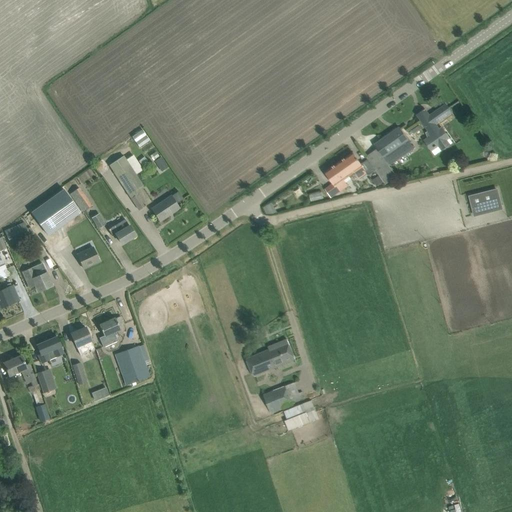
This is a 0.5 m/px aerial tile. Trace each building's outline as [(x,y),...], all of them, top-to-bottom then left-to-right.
[(423,140),(431,152),(450,138),(442,127),(439,130),(436,125),(435,124),(452,112),(446,104),(430,116),(425,109),(417,115),(428,131),(428,130),(429,131),(425,134),(428,137),(423,140)] [(418,125),(408,131),(413,140),(423,134),(418,125)] [(384,182),(385,185),(397,177),(389,165),(414,148),(399,127),(375,145),(377,148),(366,157),(368,159),(375,170),(384,182)] [(142,130),(131,135),(137,147),(148,142),(142,130)] [(353,152),(341,161),(346,168),(345,168),(350,175),(355,172),(359,178),(367,173),(368,175),(375,170),(368,159),(361,164),(353,152)] [(158,170),(167,167),(162,156),(154,159),(158,170)] [(341,161),(325,172),(333,184),(325,189),(331,198),(348,186),(344,180),(350,175),(345,168),(346,168),(341,161)] [(129,195),(139,210),(151,202),(141,186),(143,185),(129,164),(115,173),(129,195)] [(90,204),(78,188),(71,193),(83,209),(90,204)] [(63,190),(31,212),(40,224),(48,236),(80,213),(63,190)] [(497,190),(470,197),(473,208),(494,203),(496,210),(502,209),(497,190)] [(151,209),(160,221),(179,208),(176,204),(184,199),(178,191),(151,209)] [(262,207),(266,215),(274,210),(270,203),(262,207)] [(106,225),(99,213),(91,218),(98,229),(106,225)] [(108,229),(112,236),(116,234),(122,244),(135,236),(134,233),(132,231),(130,228),(129,225),(125,219),(116,225),(115,225),(108,229)] [(30,236),(25,223),(22,224),(20,220),(14,222),(17,226),(5,231),(10,244),(30,236)] [(99,261),(95,252),(93,248),(77,255),(83,268),(99,261)] [(0,280),(9,276),(0,254),(0,280)] [(32,267),(22,272),(25,278),(29,288),(35,285),(38,292),(52,286),(48,277),(46,272),(42,263),(32,267)] [(0,286),(0,305),(1,308),(14,302),(13,299),(17,297),(14,288),(12,286),(11,286),(1,290),(0,288),(0,287),(0,286)] [(119,327),(124,325),(120,316),(116,319),(115,318),(99,325),(104,336),(99,338),(104,347),(117,341),(114,332),(120,329),(119,327)] [(91,340),(89,337),(85,327),(71,334),(80,355),(94,349),(90,340),(91,340)] [(60,346),(61,346),(57,337),(37,345),(40,354),(38,355),(41,363),(63,353),(60,346)] [(277,346),(247,359),(254,376),(294,360),(286,340),(276,344),(277,346)] [(115,355),(126,383),(150,374),(139,346),(115,355)] [(21,356),(4,363),(9,376),(17,372),(17,374),(21,373),(31,369),(28,364),(25,365),(21,356)] [(72,365),(78,384),(86,381),(80,363),(72,365)] [(36,373),(43,393),(53,390),(46,370),(36,373)] [(32,386),(28,387),(30,393),(34,396),(42,421),(48,419),(38,384),(36,380),(30,382),(32,386)] [(269,392),(264,395),(271,413),(293,405),(292,403),(305,398),(303,392),(299,393),(295,382),(290,384),(273,391),(269,392)] [(106,387),(99,390),(102,398),(109,395),(106,387)] [(310,421),(303,403),(284,411),(287,420),(285,421),(289,430),(310,421)]
